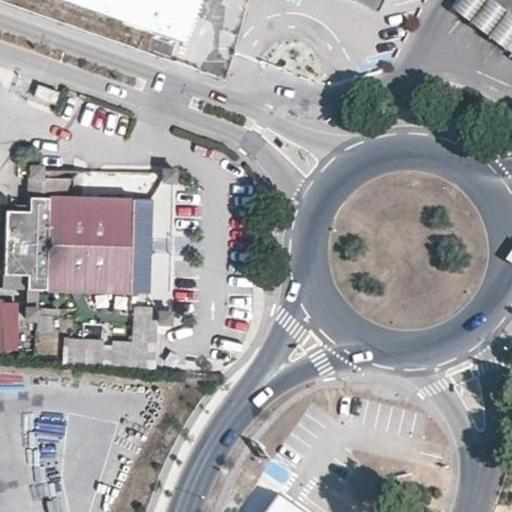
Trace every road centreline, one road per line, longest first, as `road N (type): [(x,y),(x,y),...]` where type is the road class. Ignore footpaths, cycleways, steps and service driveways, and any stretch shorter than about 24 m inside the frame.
road 1 (residential): [(375,150),(296,135),(173,82)]
road 2 (residential): [(164,107),(250,140),(280,175),(306,227)]
road 3 (residential): [(173,82),(0,19)]
road 4 (residential): [(0,48),(164,107)]
road 5 (primary): [(272,377),(209,450),(183,511)]
road 6 (residential): [(481,459),(493,426),(492,366),(480,326)]
road 7 (residential): [(402,353),(481,459)]
